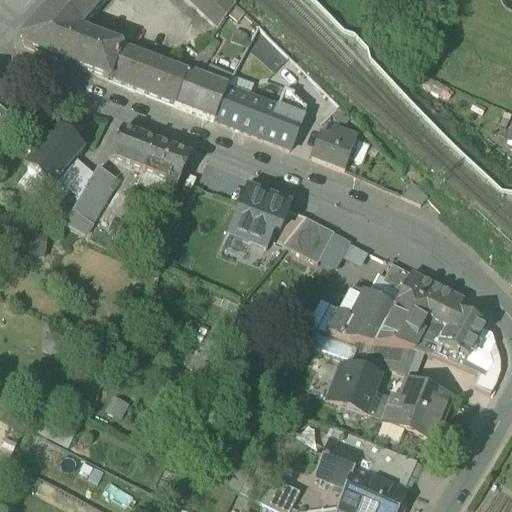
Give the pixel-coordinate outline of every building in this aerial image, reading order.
[(58,0),(52,7),(80,33),(107,0),(58,0)] [(181,0),(216,34),(234,9),(224,0),(181,0)] [(24,49),(108,82),(120,51),(78,35),(80,33),(52,7),(21,43),(24,49)] [(218,46),(211,42),(195,66),(202,72),(218,46)] [(108,82),(174,109),(187,77),(120,51),(108,82)] [(226,93),(226,92),(233,80),(209,68),(203,83),(226,93)] [(203,83),(187,77),(174,109),(212,124),(226,93),(203,83)] [(233,80),(226,92),(248,101),(253,88),(233,80)] [(226,92),(226,93),(212,124),(263,144),(276,113),(248,101),(226,92)] [(263,144),(289,155),(301,123),(302,123),(300,122),(304,114),(301,111),(290,100),(291,98),(284,95),(277,113),(276,113),(263,144)] [(0,137),(13,123),(0,111),(0,137)] [(44,187),(50,192),(51,191),(57,184),(74,164),(84,152),(57,129),(48,139),(40,132),(24,151),(32,158),(23,168),(29,173),(27,175),(42,189),(44,187)] [(107,162),(142,176),(156,145),(122,131),(107,162)] [(310,162),(344,175),(348,165),(355,145),(343,140),(344,138),(330,133),(327,143),(318,139),(310,162)] [(190,159),(156,145),(142,176),(166,186),(165,190),(175,194),(190,159)] [(368,149),(355,145),(348,165),(360,170),(368,149)] [(74,164),(57,184),(70,195),(70,196),(79,203),(91,182),(93,180),(74,164)] [(93,180),(91,182),(107,192),(114,182),(97,172),(93,180)] [(110,194),(107,192),(91,182),(79,203),(63,230),(84,239),(91,228),(90,227),(110,194)] [(62,204),(70,196),(70,195),(57,184),(51,191),(54,194),(53,196),(62,204)] [(420,210),(425,204),(409,187),(400,200),(420,210)] [(265,253),(269,245),(273,234),(279,236),(287,215),(289,210),(244,193),(227,238),(265,253)] [(150,234),(162,241),(173,221),(162,214),(150,234)] [(306,222),(287,215),(279,236),(273,234),(269,245),(283,251),(306,222)] [(283,251),(317,268),(318,265),(333,237),(306,222),(283,251)] [(350,246),(333,237),(318,265),(335,274),(341,262),(349,248),(350,246)] [(367,257),(349,248),(341,262),(359,272),(367,257)] [(382,285),(400,295),(409,278),(391,268),(383,282),(382,285)] [(372,349),(413,353),(413,352),(418,343),(434,349),(437,350),(456,314),(457,315),(458,314),(462,305),(410,277),(409,278),(400,295),(392,311),(372,349)] [(382,285),(383,282),(376,278),(366,298),(392,311),(400,295),(382,285)] [(371,349),(372,349),(392,311),(366,298),(351,290),(326,337),(349,345),(372,348),(371,349)] [(456,314),(437,350),(468,362),(478,341),(480,341),(482,338),(481,336),(482,334),(485,329),(483,328),(483,327),(468,319),(467,319),(458,314),(457,315),(456,314)] [(214,328),(196,363),(214,372),(231,337),(214,328)] [(350,367),(356,350),(309,334),(304,351),(350,367)] [(434,349),(429,358),(477,379),(472,391),(489,399),(497,383),(500,376),(500,365),(499,359),(491,339),(482,334),(481,336),(482,338),(480,341),(478,341),(468,362),(437,350),(434,349)] [(424,356),(429,358),(434,349),(418,343),(413,352),(424,356)] [(383,371),(414,383),(424,356),(413,352),(413,353),(372,349),(368,360),(366,363),(386,365),(383,371)] [(350,368),(349,372),(361,377),(362,373),(350,368)] [(328,403),(364,417),(373,396),(379,379),(362,373),(361,377),(349,372),(341,369),(328,403)] [(404,433),(432,444),(449,402),(407,385),(400,403),(392,400),(391,403),(383,424),(404,433)] [(383,424),(391,403),(373,396),(364,417),(383,424)] [(404,433),(383,424),(377,439),(398,448),(404,433)] [(333,432),(328,443),(360,456),(354,471),(403,494),(416,466),(333,432)] [(326,482),(345,490),(346,491),(354,471),(360,456),(328,443),(321,460),(322,461),(318,471),(320,475),(328,478),(326,482)] [(337,511),(338,511),(397,511),(402,504),(405,495),(403,494),(354,471),(346,491),(345,490),(337,511)] [(266,494),(259,507),(269,511),(290,511),(299,495),(271,482),(266,494)] [(247,501),(259,507),(266,494),(254,488),(247,501)]
